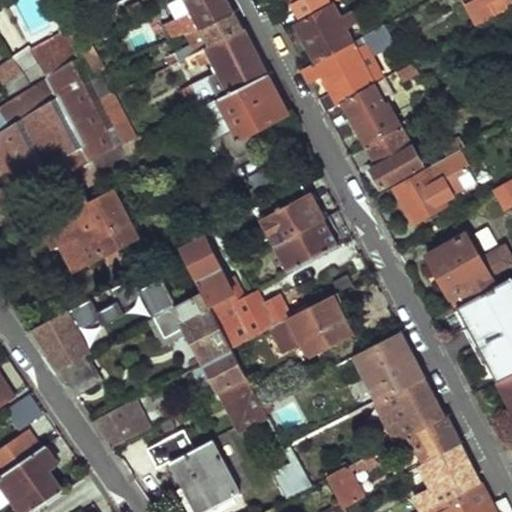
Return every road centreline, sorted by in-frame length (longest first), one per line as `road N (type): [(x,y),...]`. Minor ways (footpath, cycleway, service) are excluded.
road 1 (residential): [(249,0),(511,500)]
road 2 (residential): [(139,511),(0,310)]
